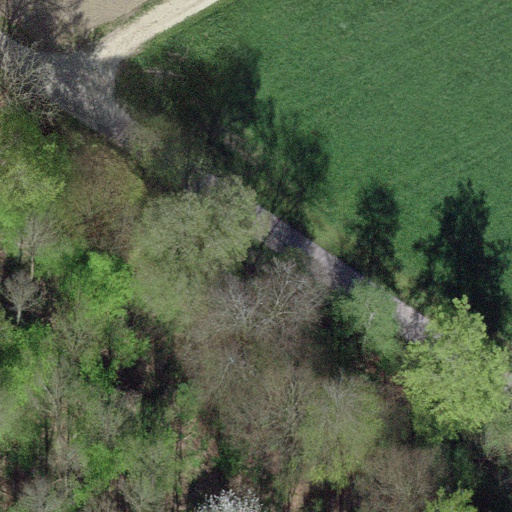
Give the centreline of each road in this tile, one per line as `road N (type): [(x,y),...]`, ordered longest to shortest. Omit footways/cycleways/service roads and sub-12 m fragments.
road 1 (residential): [(0,57),(511,397)]
road 2 (track): [(43,86),(203,0)]
